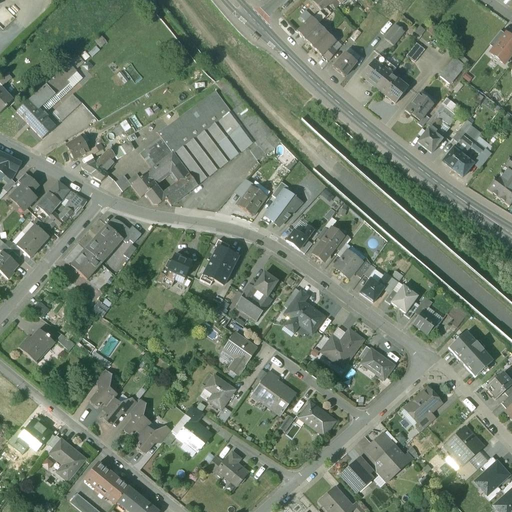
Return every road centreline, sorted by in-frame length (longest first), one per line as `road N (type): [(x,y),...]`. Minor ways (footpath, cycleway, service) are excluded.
road 1 (secondary): [(192,0),(291,125),(511,321)]
road 2 (residential): [(101,200),(267,243),(430,359)]
road 3 (tertiary): [(511,231),(384,142),(255,23)]
road 4 (residential): [(0,364),(179,511)]
road 5 (residential): [(233,406),(270,352),(364,420)]
road 6 (residential): [(101,200),(0,315)]
